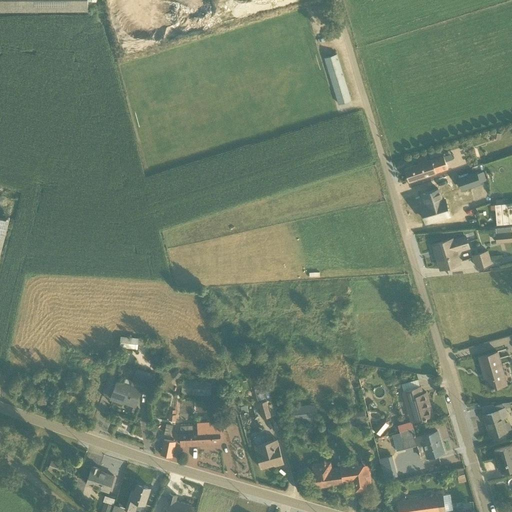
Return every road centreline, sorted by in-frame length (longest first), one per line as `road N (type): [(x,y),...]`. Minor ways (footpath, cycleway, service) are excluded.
road 1 (residential): [(335,0),(483,511)]
road 2 (residential): [(0,408),(320,511)]
